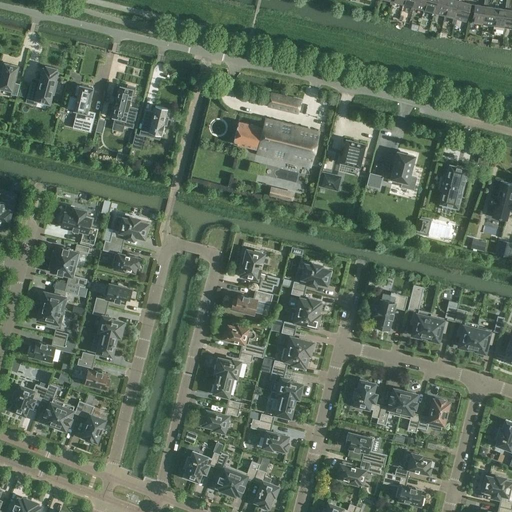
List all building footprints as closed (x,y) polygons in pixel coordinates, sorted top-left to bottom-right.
[(404,0),(403,5),(411,7),(411,10),(413,10),(415,0),(404,0)] [(415,0),(413,10),(415,11),(415,8),(424,10),(426,0),(415,0)] [(426,0),(424,10),(432,12),(431,15),(433,16),(437,0),(426,0)] [(445,16),(448,0),(437,0),(433,16),(435,16),(436,13),(445,16)] [(455,0),(448,0),(445,16),(453,18),(452,21),(452,23),(454,24),(460,1),(458,1),(455,0)] [(460,1),(454,24),(456,24),(456,22),(457,19),(466,21),(471,4),(462,2),(462,0),(457,0),(458,1),(460,1)] [(486,6),(482,27),(485,27),(485,24),(494,26),(496,8),(488,7),(488,1),(484,1),(484,6),(486,6)] [(475,5),(472,22),(481,24),(480,27),(482,27),(486,6),(484,6),(475,5)] [(505,9),(496,8),(494,26),(502,27),(502,30),(504,30),(507,10),(505,9)] [(0,87),(11,90),(11,91),(12,91),(11,94),(17,96),(20,84),(14,82),(18,67),(18,66),(17,66),(6,63),(5,63),(5,64),(2,73),(0,72),(0,73),(0,80),(1,80),(0,82),(0,87)] [(44,69),(39,86),(31,84),(26,102),(35,104),(36,100),(49,103),(51,94),(53,94),(57,82),(54,81),(57,72),(55,72),(55,69),(46,67),(46,69),(44,69)] [(74,110),(77,111),(73,127),(90,132),(95,113),(87,111),(93,89),(93,88),(92,88),(80,85),(79,86),(80,86),(77,86),(75,95),(77,95),(77,99),(70,97),(67,108),(74,110),(73,110),(74,111),(74,110)] [(113,117),(115,118),(114,124),(124,127),(124,125),(133,127),(137,109),(129,107),(131,95),(133,95),(135,88),(127,86),(127,88),(120,86),(119,87),(120,87),(117,97),(115,106),(115,107),(113,107),(111,114),(113,115),(112,116),(112,117),(113,117)] [(301,101),(271,93),(268,105),(298,112),(301,101)] [(145,112),(140,129),(149,132),(162,135),(164,125),(167,126),(169,117),(165,116),(167,109),(167,108),(155,105),(155,106),(153,114),(145,112)] [(96,131),(102,133),(105,121),(99,119),(96,131)] [(238,122),(233,143),(257,149),(256,153),(311,166),(319,132),(265,119),(263,127),(238,122)] [(365,144),(346,139),(340,162),(346,164),(345,166),(353,168),(354,166),(359,167),(365,144)] [(414,156),(407,154),(407,153),(400,151),(400,153),(398,152),(391,178),(402,181),(401,187),(413,190),(416,177),(409,176),(414,156)] [(467,169),(450,165),(447,178),(446,177),(442,191),(443,191),(440,204),(443,205),(454,208),(455,208),(458,208),(461,195),(458,194),(459,189),(460,189),(460,187),(461,182),(464,183),(467,169)] [(341,177),(323,172),(319,186),(337,191),(341,177)] [(382,176),(370,173),(367,185),(379,188),(382,176)] [(511,197),(511,184),(501,182),(497,197),(490,196),(488,205),(495,207),(492,217),(506,220),(509,210),(511,211),(511,200),(511,201),(511,197)] [(0,196),(1,192),(0,191),(0,228),(2,221),(8,222),(11,211),(6,210),(9,201),(0,198),(0,196)] [(94,245),(98,228),(91,227),(94,218),(85,215),(86,211),(75,208),(73,214),(64,212),(64,214),(62,213),(60,220),(62,221),(61,225),(73,228),(72,229),(78,231),(78,229),(83,231),(80,242),(94,245)] [(120,231),(113,229),(110,241),(123,244),(124,237),(133,239),(134,235),(144,238),(146,231),(147,231),(148,224),(139,222),(139,219),(130,217),(130,220),(123,218),(122,219),(123,219),(120,231)] [(420,219),(417,230),(419,230),(418,233),(423,234),(424,232),(425,232),(428,221),(423,220),(423,218),(421,217),(421,219),(420,219)] [(110,241),(105,240),(102,250),(115,253),(112,266),(115,267),(115,269),(125,271),(125,269),(134,272),(136,265),(138,265),(140,258),(129,256),(126,255),(125,255),(119,253),(119,251),(120,251),(120,252),(121,252),(123,244),(110,241)] [(511,247),(511,242),(500,240),(496,253),(510,257),(511,247)] [(75,249),(88,252),(89,247),(76,244),(75,249)] [(54,251),(53,258),(77,264),(80,254),(77,253),(77,252),(68,250),(69,249),(63,247),(63,249),(57,247),(56,251),(54,251)] [(241,265),(239,273),(242,273),(241,275),(249,277),(250,277),(257,279),(257,278),(261,279),(259,288),(260,288),(272,291),(274,285),(277,286),(279,278),(267,275),(260,274),(262,265),(261,265),(261,263),(264,254),(262,254),(263,251),(254,249),(254,251),(246,250),(243,260),(245,260),(244,265),(241,265)] [(67,283),(80,286),(85,287),(87,279),(74,275),(77,264),(53,258),(51,266),(53,266),(52,271),(57,272),(57,273),(62,275),(62,273),(69,275),(67,283)] [(305,291),(307,283),(315,285),(316,282),(326,284),(328,277),(329,277),(330,270),(321,268),(321,266),(313,264),(312,266),(305,264),(305,265),(301,283),(294,281),(292,288),(305,291)] [(132,290),(117,286),(118,284),(111,282),(110,284),(109,284),(108,285),(106,284),(103,295),(106,296),(105,297),(114,299),(114,301),(119,302),(120,301),(125,302),(126,298),(130,299),(132,290)] [(66,292),(77,295),(80,286),(67,283),(65,290),(66,290),(66,292)] [(413,285),(407,309),(414,311),(411,322),(415,323),(412,334),(421,337),(421,336),(425,337),(431,312),(419,309),(424,287),(413,285)] [(305,291),(292,288),(291,294),(303,297),(305,291)] [(41,305),(65,311),(65,310),(62,310),(66,292),(57,289),(55,295),(44,292),(41,305)] [(253,299),(248,298),(249,296),(243,295),(243,296),(237,295),(236,299),(233,298),(231,307),(245,311),(245,313),(252,314),(252,312),(254,313),(257,300),(271,304),(273,294),(256,290),(253,299)] [(376,327),(376,329),(383,330),(383,328),(388,329),(391,317),(392,318),(393,312),(392,312),(393,307),(404,310),(407,296),(391,292),(389,301),(381,299),(380,306),(373,305),(371,316),(377,317),(375,326),(376,327)] [(94,305),(107,308),(109,300),(108,300),(96,297),(94,305)] [(297,310),(319,315),(318,314),(320,303),(319,303),(319,301),(309,298),(309,300),(300,298),(297,310)] [(41,305),(38,318),(49,321),(48,326),(60,329),(65,311),(41,305)] [(94,305),(92,314),(103,316),(99,331),(103,332),(116,336),(120,336),(120,335),(121,335),(122,329),(123,323),(109,319),(110,317),(105,316),(107,308),(94,305)] [(447,319),(454,321),(457,308),(447,306),(445,317),(448,318),(447,318),(447,319)] [(291,308),(288,322),(297,324),(297,322),(315,326),(317,326),(319,315),(297,310),(291,308)] [(457,308),(454,321),(460,322),(457,334),(461,335),(458,346),(467,348),(468,347),(472,348),(478,324),(464,320),(467,310),(457,308)] [(431,312),(425,337),(430,338),(429,339),(438,341),(441,330),(445,331),(447,321),(431,317),(432,312),(431,312)] [(493,331),(501,332),(504,317),(497,316),(494,330),(493,331)] [(274,318),(272,324),(295,330),(297,324),(288,322),(284,321),(274,318)] [(75,324),(73,332),(79,333),(81,325),(75,324)] [(272,324),(271,330),(281,332),(293,335),(293,336),(294,336),(295,330),(272,324)] [(478,324),(472,348),(476,349),(476,350),(485,353),(488,341),(491,342),(494,333),(490,332),(491,329),(478,326),(478,324)] [(253,331),(252,331),(247,330),(248,328),(238,326),(237,327),(228,325),(227,332),(225,331),(223,338),(234,341),(237,342),(244,343),(243,345),(242,345),(240,352),(253,355),(263,358),(265,348),(248,343),(249,338),(251,338),(252,338),(253,338),(254,337),(255,336),(255,335),(255,334),(255,333),(254,332),(253,331)] [(55,330),(54,337),(66,340),(68,333),(56,330),(55,330)] [(116,336),(103,332),(98,352),(100,352),(99,353),(105,354),(113,356),(115,348),(113,347),(116,336)] [(31,345),(29,354),(43,358),(43,360),(50,361),(50,359),(52,360),(55,348),(74,353),(77,343),(66,340),(54,337),(52,344),(53,344),(52,346),(46,345),(47,343),(41,342),(41,343),(36,342),(35,346),(31,345)] [(310,354),(312,343),(311,343),(311,342),(290,337),(288,348),(284,347),(310,354)] [(310,354),(284,347),(281,359),(293,362),(293,364),(303,366),(303,365),(305,365),(308,354),(310,354)] [(81,358),(94,361),(96,354),(95,354),(83,351),(81,358)] [(240,352),(239,359),(251,362),(253,355),(240,352)] [(94,361),(81,358),(79,358),(77,364),(91,368),(92,368),(94,361)] [(215,371),(236,377),(240,361),(233,360),(233,361),(219,358),(217,364),(215,370),(216,370),(215,371)] [(274,360),(273,366),(285,369),(287,363),(286,362),(286,363),(274,360)] [(271,390),(271,391),(298,398),(299,396),(301,391),(300,390),(302,384),(288,381),(288,379),(283,378),(285,369),(273,366),(271,372),(277,374),(275,381),(280,382),(278,392),(271,390)] [(108,388),(110,379),(106,378),(107,374),(102,373),(102,371),(97,370),(96,371),(88,369),(84,382),(86,383),(86,385),(93,386),(93,384),(108,388)] [(236,377),(215,371),(215,372),(219,373),(216,385),(214,384),(212,392),(220,394),(220,395),(226,396),(228,396),(233,376),(236,377)] [(356,398),(354,405),(355,405),(373,409),(371,416),(378,418),(376,423),(377,423),(381,405),(374,403),(376,394),(372,393),(374,384),(367,382),(368,381),(361,380),(358,389),(356,389),(354,397),(356,398)] [(64,402),(53,398),(58,387),(49,383),(47,388),(42,400),(48,403),(49,402),(51,402),(48,409),(47,409),(45,414),(46,414),(44,421),(45,422),(54,426),(64,402)] [(42,400),(47,388),(35,384),(33,390),(21,386),(21,385),(18,392),(16,391),(12,400),(15,400),(11,410),(18,412),(25,414),(28,405),(32,406),(35,397),(42,400)] [(389,408),(387,408),(387,407),(381,405),(377,423),(386,425),(389,413),(399,416),(405,391),(395,388),(395,389),(394,389),(392,396),(391,396),(390,401),(391,401),(389,408)] [(291,417),(293,409),(292,409),(295,397),(298,398),(271,391),(272,391),(271,397),(280,399),(276,414),(278,414),(278,415),(283,416),(284,415),(291,417)] [(407,430),(416,432),(416,433),(420,415),(414,413),(414,415),(412,414),(413,407),(415,407),(416,402),(415,401),(417,394),(415,394),(415,393),(405,391),(399,416),(410,419),(407,430)] [(445,423),(448,410),(447,410),(449,402),(444,401),(444,400),(435,398),(435,399),(434,399),(429,418),(427,417),(420,415),(416,433),(417,428),(427,430),(429,421),(443,425),(444,423),(445,423)] [(227,406),(239,409),(241,402),(229,399),(227,406)] [(85,403),(79,400),(75,412),(74,412),(80,415),(85,403)] [(54,426),(64,430),(64,429),(65,429),(68,423),(69,423),(71,418),(70,417),(74,406),(64,402),(54,426)] [(85,403),(80,415),(87,417),(89,417),(82,436),(83,436),(83,437),(91,440),(92,439),(97,441),(99,434),(100,434),(105,422),(104,421),(105,420),(91,415),(94,406),(85,403)] [(239,409),(227,406),(225,413),(226,413),(238,416),(239,409)] [(224,431),(228,416),(207,411),(205,417),(204,417),(202,422),(204,423),(203,424),(215,427),(215,429),(224,431)] [(259,420),(272,423),(274,416),(273,416),(261,413),(259,420)] [(270,432),(272,423),(259,420),(252,418),(250,427),(267,431),(263,447),(272,449),(272,447),(284,450),(285,448),(286,449),(288,443),(286,443),(288,436),(270,432)] [(511,422),(506,420),(502,429),(500,428),(497,437),(499,438),(497,445),(498,444),(511,449),(511,422)] [(364,450),(362,458),(385,464),(387,454),(371,451),(374,440),(371,440),(371,438),(370,438),(370,436),(363,434),(362,436),(348,433),(346,441),(349,442),(348,446),(354,448),(353,449),(359,450),(359,449),(364,450)] [(188,467),(184,476),(191,478),(198,480),(201,471),(205,472),(208,464),(216,466),(220,454),(214,452),(211,459),(194,452),(194,451),(191,458),(189,457),(185,466),(188,467)] [(216,466),(223,469),(221,476),(219,475),(218,480),(219,481),(217,486),(221,488),(220,489),(227,492),(236,469),(225,465),(229,455),(221,452),(220,454),(216,466)] [(429,467),(430,460),(421,457),(422,456),(412,453),(411,455),(410,454),(409,454),(408,454),(408,455),(407,455),(406,456),(406,457),(405,457),(405,458),(405,459),(406,459),(406,460),(407,461),(408,462),(409,462),(408,468),(414,470),(418,471),(429,474),(430,467),(429,467)] [(236,469),(227,492),(234,495),(235,493),(239,495),(241,489),(243,490),(245,485),(243,484),(246,478),(253,481),(258,469),(262,458),(259,457),(257,463),(251,461),(247,473),(236,469)] [(362,458),(360,466),(361,467),(361,466),(362,467),(361,469),(355,467),(351,466),(340,463),(339,470),(341,471),(339,477),(348,480),(348,481),(357,484),(358,482),(362,483),(365,470),(382,475),(385,464),(362,458)] [(407,478),(409,471),(408,470),(408,471),(396,468),(395,474),(385,472),(407,478)] [(278,487),(269,483),(271,479),(265,476),(267,472),(258,469),(253,481),(262,484),(255,501),(261,503),(261,505),(266,507),(267,505),(269,506),(273,495),(274,495),(278,487)] [(415,489),(416,488),(410,487),(410,488),(405,487),(407,478),(385,472),(383,483),(398,486),(396,497),(398,498),(398,499),(399,499),(399,501),(406,503),(407,501),(421,504),(423,496),(420,495),(421,490),(415,489)] [(499,506),(511,509),(511,507),(511,501),(506,500),(511,483),(511,482),(504,480),(505,478),(496,476),(495,478),(486,476),(484,483),(485,483),(483,490),(493,492),(492,496),(501,498),(499,506)] [(353,511),(356,506),(360,495),(354,492),(350,504),(350,503),(347,510),(330,504),(330,503),(329,503),(327,510),(324,509),(323,511),(353,511)] [(25,511),(30,500),(23,498),(22,500),(18,498),(16,503),(15,503),(13,508),(14,508),(12,511),(25,511)] [(37,503),(30,500),(25,511),(38,511),(39,511),(41,507),(37,505),(37,503)]
